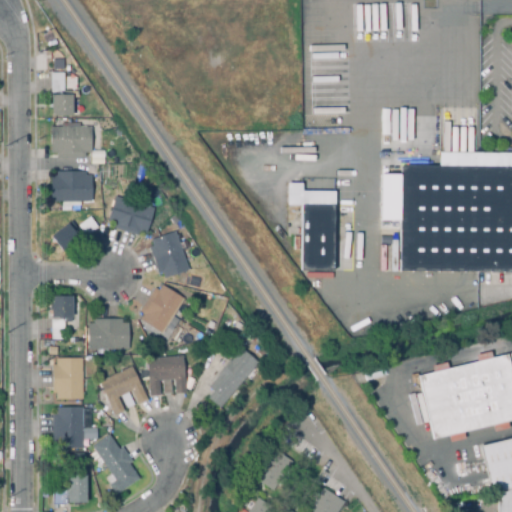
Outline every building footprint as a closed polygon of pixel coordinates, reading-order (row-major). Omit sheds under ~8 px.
[(61,58),(62,70),(52,70),(51,58),(61,58)] [(50,118),(50,74),(63,74),(63,92),(71,92),(71,117),(50,118)] [(56,159),(56,154),(50,154),(50,128),(90,128),(90,154),(84,154),(84,159),(56,159)] [(511,274),(511,154),(439,154),(439,169),(400,168),(400,274),(511,274)] [(50,203),(50,177),(56,176),(56,173),(84,172),(84,177),(90,177),(91,203),(50,203)] [(335,194),(302,194),(302,186),(288,186),(288,209),(301,209),(301,272),(335,272),(335,194)] [(138,237),(111,229),(113,224),(106,222),(113,198),(153,210),(145,234),(139,233),(138,237)] [(62,254),(49,237),(66,225),(71,231),(89,218),(97,229),(62,254)] [(163,279),(161,274),(157,275),(148,249),(152,247),(150,242),(174,233),(188,271),(163,279)] [(162,335),(139,321),(142,314),(139,312),(153,290),(157,293),(161,287),(183,300),(162,335)] [(63,341),(50,341),(50,298),(71,298),(71,305),(78,305),(78,331),(63,331),(63,341)] [(88,351),(87,325),(93,325),(93,321),(121,320),(121,324),(127,324),(127,350),(88,351)] [(218,410),(206,399),(212,392),(207,388),(229,362),(230,363),(241,350),(258,364),(218,410)] [(149,397),(146,360),(181,357),(184,394),(174,395),(173,381),(169,381),(170,394),(162,395),(161,382),(158,383),(159,396),(149,397)] [(511,425),(511,357),(418,377),(431,442),(511,425)] [(81,401),(55,401),(55,394),(51,394),(51,366),(55,366),(55,360),(81,360),(81,401)] [(114,416),(107,402),(100,406),(96,398),(103,394),(97,384),(130,367),(146,401),(137,405),(131,392),(116,399),(122,412),(114,416)] [(81,449),(57,449),(57,440),(51,440),(51,415),(55,415),(56,409),(82,409),(81,449)] [(116,495),(109,486),(114,482),(91,448),(108,437),(118,451),(121,449),(131,462),(128,465),(138,480),(116,495)] [(511,511),(511,443),(496,444),(496,511),(511,511)] [(272,492),(250,478),(268,449),(291,463),(272,492)] [(64,506),(51,506),(51,492),(65,492),(66,477),(84,477),(84,504),(64,504),(64,506)] [(323,489),(334,497),(343,503),(343,504),(337,511),(306,511),(312,503),(322,489),(323,489)] [(248,511),(257,499),(274,511),(248,511)]
